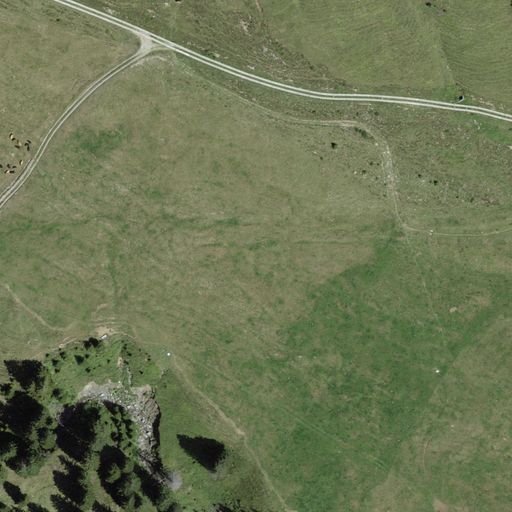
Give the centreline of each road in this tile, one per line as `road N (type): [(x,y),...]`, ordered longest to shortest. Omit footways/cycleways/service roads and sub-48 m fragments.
road 1 (track): [(58,0),(278,86),(511,118)]
road 2 (track): [(154,39),(71,107),(0,202)]
